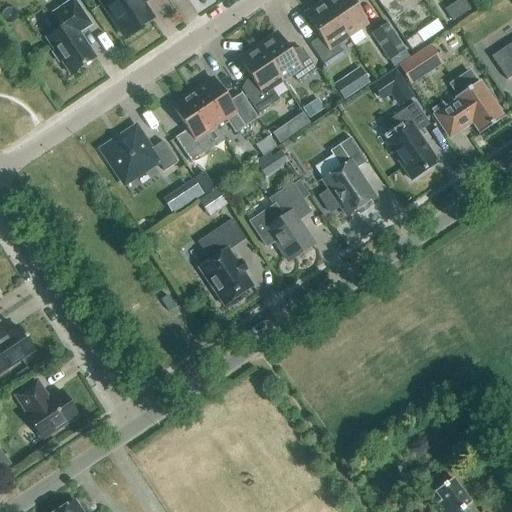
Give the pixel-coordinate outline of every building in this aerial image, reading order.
[(62,63),(70,76),(95,59),(79,34),(91,26),(74,0),(52,15),(62,28),(45,39),(54,52),(51,53),(59,65),(62,63)] [(146,0),(99,0),(125,39),(152,20),(146,11),(140,10),(141,4),(146,0)] [(326,6),(348,39),(368,26),(350,0),(329,0),(329,3),(326,6)] [(401,0),(376,0),(391,22),(403,14),(396,4),(401,0)] [(469,10),(462,0),(459,0),(444,11),(452,22),(469,10)] [(348,39),(326,6),(322,8),(318,7),(306,14),(308,17),(307,18),(320,39),(310,45),(323,66),(342,53),(337,46),(348,39)] [(394,69),(399,66),(410,59),(387,25),(371,35),(394,69)] [(404,42),(411,52),(422,44),(416,34),(404,42)] [(260,50),(282,83),(293,76),(298,83),(316,71),(302,51),(292,57),(279,37),(277,38),(275,35),(264,43),(263,48),(260,50)] [(511,44),(491,58),(507,81),(511,77),(511,44)] [(240,63),(254,83),(242,91),(258,115),(279,101),(272,90),(282,83),(260,50),(256,53),(251,51),(240,59),(242,62),(240,63)] [(410,59),(399,66),(411,83),(431,69),(419,52),(410,59)] [(357,68),(331,84),(341,100),(367,83),(357,68)] [(441,104),(430,111),(434,117),(449,139),(472,123),(480,135),(503,119),(493,104),(494,100),(489,93),(485,92),(479,83),(470,70),(447,86),(455,98),(457,101),(445,109),(441,104)] [(394,71),(372,86),(381,101),(390,95),(398,107),(413,98),(394,71)] [(191,92),(215,127),(225,119),(235,134),(258,119),(241,95),(229,103),(213,81),(200,89),(199,87),(191,92)] [(215,127),(191,92),(183,97),(185,100),(172,108),(188,131),(175,139),(191,164),(214,149),(223,142),(214,127),(215,127)] [(310,103),(302,109),(308,119),(316,113),(310,103)] [(429,126),(415,104),(386,123),(396,137),(386,144),(411,181),(437,164),(417,134),(429,126)] [(283,127),(272,134),(280,145),(291,138),(283,127)] [(150,151),(135,129),(114,144),(112,141),(100,149),(102,152),(100,153),(107,165),(110,163),(124,185),(157,163),(164,173),(177,164),(163,143),(150,151)] [(367,204),(375,199),(374,198),(372,199),(362,185),(364,183),(361,179),(362,178),(356,170),(367,163),(350,139),(330,153),(341,169),(322,181),(328,191),(327,191),(327,192),(321,196),(320,200),(328,212),(333,213),(342,207),(348,216),(346,217),(347,218),(355,212),(356,214),(360,215),(367,210),(368,206),(367,204)] [(287,164),(279,152),(269,159),(276,170),(287,164)] [(200,175),(193,179),(204,196),(211,191),(200,175)] [(202,195),(194,182),(185,188),(194,200),(202,195)] [(292,187),(301,201),(308,197),(298,183),(292,187)] [(301,201),(292,187),(270,201),(274,207),(250,223),(266,248),(274,242),(288,263),(314,246),(297,222),(310,213),(301,201)] [(216,189),(207,195),(219,211),(228,205),(216,189)] [(232,221),(197,244),(210,262),(198,270),(224,307),(253,288),(229,252),(245,241),(232,221)] [(0,375),(34,352),(26,340),(27,339),(25,336),(24,337),(17,328),(4,337),(0,331),(0,375)] [(26,416),(42,441),(77,417),(61,393),(49,401),(36,382),(15,397),(27,415),(26,416)] [(489,455),(497,466),(508,458),(500,448),(489,455)] [(0,473),(10,466),(0,453),(0,473)] [(473,511),(451,481),(435,493),(440,500),(434,505),(438,511),(473,511)]
